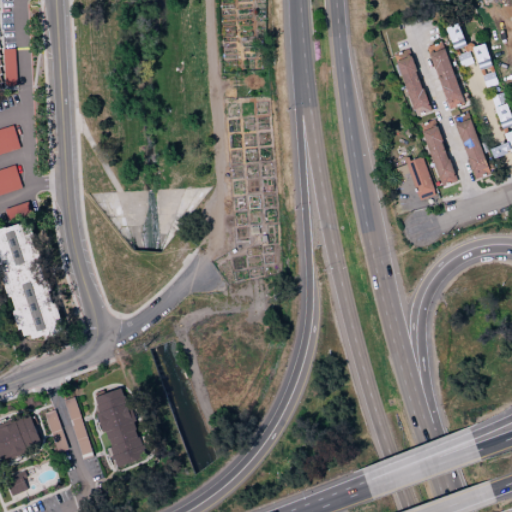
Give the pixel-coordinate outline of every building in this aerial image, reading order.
[(475,62),(488,58),(483,43),(471,47),(475,62)] [(446,109),(461,104),(445,48),(429,52),(446,109)] [(13,49),(2,49),(3,86),(15,86),(14,59),(13,49)] [(428,113),(412,55),(397,60),(412,117),(428,113)] [(511,126),(511,124),(505,103),(494,107),(501,130),(511,126)] [(489,174),(469,118),(453,124),(474,179),(489,174)] [(424,130),(437,186),(453,183),(440,126),(424,130)] [(0,130),(0,155),(18,151),(13,128),(0,130)] [(511,129),(502,133),(506,143),(489,149),(492,159),(510,153),(511,159),(511,129)] [(395,168),(397,175),(409,172),(417,199),(433,194),(421,157),(406,161),(407,165),(395,168)] [(0,169),(0,194),(21,189),(14,165),(0,169)] [(0,229),(0,272),(19,338),(29,334),(31,342),(59,334),(27,222),(0,229)] [(92,397),(107,449),(112,468),(144,460),(124,388),(92,397)] [(80,456),(91,452),(74,397),(63,400),(80,456)] [(44,413),(54,453),(65,450),(55,410),(44,413)] [(0,462),(37,448),(36,435),(30,416),(24,418),(13,419),(0,423),(0,462)] [(28,489),(22,472),(4,478),(10,496),(28,489)]
